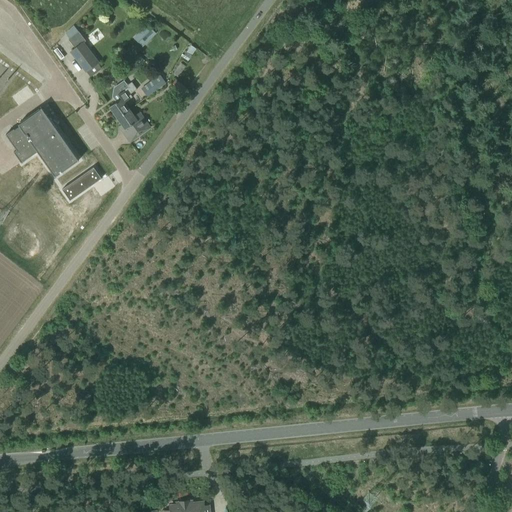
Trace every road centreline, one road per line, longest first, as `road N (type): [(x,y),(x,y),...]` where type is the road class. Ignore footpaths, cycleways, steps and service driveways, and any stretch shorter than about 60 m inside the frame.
road 1 (tertiary): [(0,460),(508,411)]
road 2 (unclassified): [(134,184),(270,0)]
road 3 (unclassified): [(0,364),(134,184)]
